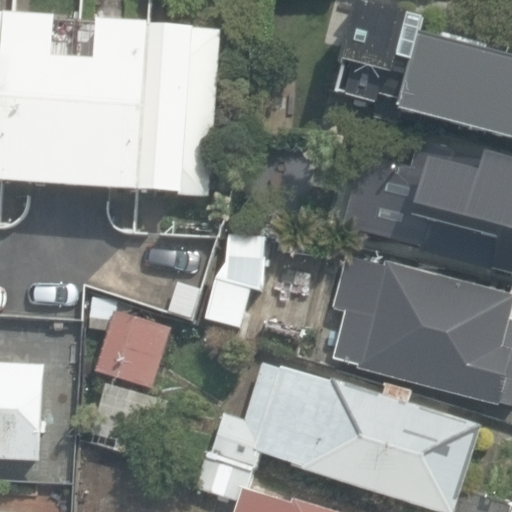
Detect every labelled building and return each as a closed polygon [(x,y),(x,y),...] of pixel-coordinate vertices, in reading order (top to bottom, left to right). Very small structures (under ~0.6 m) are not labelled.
[(0,179),(207,195),(220,28),(0,11),(0,179)] [(511,143),(511,53),(359,13),(352,41),(346,40),(331,95),(511,143)] [(292,126),(293,93),(283,93),(283,84),(267,84),(266,94),(257,94),(256,126),(292,126)] [(239,201),(280,204),(282,175),(294,176),(296,143),(256,140),(239,201)] [(511,160),(488,153),(485,164),(422,147),(411,189),(395,185),(380,238),(511,274),(511,160)] [(227,264),(266,265),(267,237),(230,235),(227,264)] [(347,306),(333,354),(511,407),(511,295),(511,297),(352,249),(336,303),(347,306)] [(261,343),(267,317),(248,312),(253,290),(218,282),(209,320),(242,329),(240,339),(261,343)] [(195,322),(204,291),(180,284),(171,314),(195,322)] [(98,373),(155,390),(174,330),(117,312),(98,373)] [(0,459),(43,462),(48,366),(0,363),(0,459)] [(333,384),(265,363),(243,432),(260,437),(256,448),(261,449),(307,464),(306,469),(441,511),(456,511),(464,488),(484,426),(411,403),(415,391),(387,382),(383,395),(335,379),(333,384)] [(138,458),(156,399),(109,385),(92,444),(138,458)] [(260,437),(243,432),(218,424),(208,454),(254,469),(261,449),(256,448),(260,437)] [(248,489),(254,469),(208,454),(198,487),(240,500),(244,488),(248,489)] [(244,488),(240,500),(236,511),(342,511),(297,498),(295,504),(248,489),(244,488)] [(511,511),(511,502),(464,488),(456,511),(511,511)]
